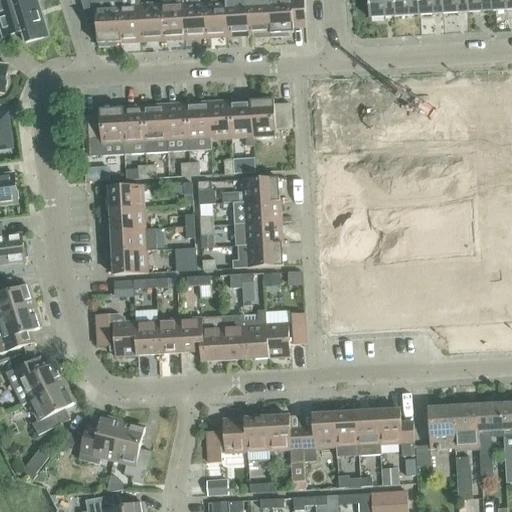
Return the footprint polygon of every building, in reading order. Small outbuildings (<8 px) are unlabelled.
[(0,0),(0,19),(5,18),(11,37),(22,33),(26,45),(49,38),(37,0),(35,0),(18,5),(16,0),(0,0)] [(120,44),(117,0),(102,0),(81,1),(87,21),(96,21),(98,45),(99,49),(110,49),(109,45),(120,44)] [(117,0),(120,44),(142,43),(140,7),(139,0),(117,0)] [(182,0),(183,5),(162,6),(164,42),(185,40),(182,0)] [(190,0),(182,0),(185,40),(207,39),(205,4),(191,4),(190,0)] [(204,0),(205,4),(207,39),(229,38),(226,0),(204,0)] [(226,0),(229,38),(250,37),(248,1),(248,0),(226,0)] [(248,0),(248,1),(250,37),(253,37),(253,39),(269,38),(269,36),(272,35),(269,0),(248,0)] [(303,0),(269,0),(272,35),(271,39),(283,39),(282,35),(294,34),(293,29),(306,29),(303,0)] [(395,17),(393,0),(367,0),(369,19),(395,17)] [(393,0),(395,17),(419,16),(418,0),(393,0)] [(418,0),(419,16),(444,14),(442,0),(418,0)] [(442,0),(444,14),(468,12),(467,0),(442,0)] [(467,0),(468,12),(493,11),(491,0),(467,0)] [(511,0),(491,0),(493,11),(511,9),(511,0)] [(162,6),(140,7),(142,43),(164,42),(162,6)] [(0,94),(4,95),(8,67),(0,65),(0,94)] [(336,98),(321,99),(324,152),(350,150),(350,142),(473,135),(475,135),(476,146),(477,168),(484,167),(485,191),(490,273),(360,280),(359,270),(331,272),(334,330),(346,329),(346,327),(360,327),(360,329),(373,328),(373,326),(386,325),(387,327),(399,326),(399,324),(413,324),(413,326),(426,325),(425,323),(439,322),(439,324),(452,323),(452,321),(466,321),(466,323),(478,322),(478,320),(492,319),(492,321),(511,320),(511,87),(462,91),(462,92),(442,93),(441,92),(409,94),(409,95),(389,96),(389,95),(356,97),(356,98),(336,99),(336,98)] [(274,101),(252,103),(254,138),(276,137),(276,131),(292,130),(291,105),(274,106),(274,101)] [(252,103),(230,104),(232,139),(246,139),(246,147),(254,147),(253,138),(254,138),(252,103)] [(230,104),(209,105),(211,141),(232,139),(230,104)] [(209,105),(187,106),(189,152),(211,151),(211,141),(209,105)] [(187,106),(165,107),(168,153),(189,152),(187,106)] [(165,107),(143,109),(146,154),(168,153),(165,107)] [(143,109),(121,110),(124,156),(146,154),(143,109)] [(124,156),(121,110),(100,111),(100,116),(88,117),(90,158),(124,156)] [(0,151),(13,150),(8,112),(7,112),(7,116),(0,116),(0,151)] [(234,162),(234,163),(235,176),(243,175),(255,175),(255,160),(234,162)] [(235,176),(234,163),(224,163),(225,176),(235,176)] [(191,178),(190,165),(181,166),(182,179),(191,178)] [(199,165),(190,165),(191,178),(200,178),(199,165)] [(156,167),(147,168),(147,181),(157,180),(156,167)] [(147,181),(147,168),(138,168),(138,181),(147,181)] [(85,183),(93,182),(110,181),(109,169),(93,170),(85,171),(85,183)] [(0,208),(18,206),(14,175),(0,176),(0,208)] [(244,194),(222,195),(223,205),(234,205),(244,204),(280,202),(278,180),(243,182),(244,194)] [(183,186),(184,198),(193,197),(192,185),(183,186)] [(107,213),(110,213),(144,211),(143,188),(109,190),(110,199),(106,199),(107,213)] [(212,193),(199,194),(199,207),(216,206),(215,192),(212,192),(212,193)] [(244,204),(234,205),(235,226),(245,226),(281,224),(281,219),(280,202),(244,204)] [(110,213),(111,234),(145,232),(144,211),(110,213)] [(194,217),(185,218),(186,229),(195,229),(194,217)] [(200,219),(201,228),(214,228),(213,218),(200,219)] [(245,226),(235,226),(236,248),(239,248),(282,245),(281,224),(245,226)] [(0,267),(25,264),(22,236),(5,238),(4,226),(0,226),(0,267)] [(186,229),(186,233),(186,241),(195,241),(195,229),(186,229)] [(111,234),(113,254),(147,253),(157,252),(155,231),(145,232),(111,234)] [(214,237),(201,237),(202,250),(215,249),(214,237)] [(240,262),(234,263),(234,271),(283,268),(282,245),(239,248),(240,262)] [(147,253),(113,254),(109,255),(110,268),(113,268),(114,277),(148,276),(147,253)] [(187,261),(188,273),(197,273),(196,261),(187,261)] [(203,263),(203,272),(216,272),(216,262),(203,263)] [(279,274),(264,275),(264,288),(280,287),(279,274)] [(242,285),(242,276),(230,277),(231,286),(242,285)] [(254,276),(242,276),(242,285),(254,285),(254,276)] [(211,278),(198,279),(199,288),(211,287),(211,278)] [(199,288),(198,279),(187,280),(187,288),(199,288)] [(133,283),(134,291),(155,290),(155,281),(133,283)] [(167,281),(155,281),(155,290),(168,289),(167,281)] [(0,319),(35,308),(28,287),(7,294),(3,282),(0,283),(0,319)] [(134,291),(133,283),(114,284),(115,296),(134,295),(134,291)] [(35,308),(0,319),(0,330),(3,341),(0,342),(0,355),(24,348),(20,337),(42,330),(35,308)] [(293,325),(267,326),(269,360),(290,359),(290,347),(306,346),(305,316),(292,316),(293,325)] [(116,359),(137,358),(136,324),(110,325),(109,317),(97,318),(98,348),(115,347),(116,359)] [(202,320),(201,320),(203,364),(225,363),(223,319),(202,320)] [(224,319),(223,319),(225,363),(247,361),(245,328),(224,329),(224,319)] [(179,321),(181,355),(202,354),(202,364),(203,364),(201,320),(179,321)] [(159,356),(181,355),(179,321),(157,323),(159,356)] [(137,358),(159,356),(157,323),(136,324),(137,358)] [(267,326),(245,328),(247,361),(269,360),(267,326)] [(14,372),(7,376),(22,405),(29,402),(65,385),(55,365),(45,370),(39,359),(30,364),(26,357),(10,365),(14,372)] [(65,385),(29,402),(39,423),(32,426),(38,437),(61,426),(55,415),(75,405),(65,385)] [(511,404),(501,405),(502,419),(503,433),(504,433),(506,473),(506,484),(511,483),(511,404)] [(501,405),(478,406),(479,434),(480,449),(481,479),(492,479),(489,434),(503,433),(502,419),(501,405)] [(478,406),(453,408),(453,422),(454,436),(455,436),(455,450),(480,449),(479,434),(478,406)] [(453,408),(427,409),(429,437),(430,437),(431,448),(431,452),(455,450),(455,436),(454,436),(453,422),(453,408)] [(377,413),(356,414),(359,457),(380,455),(380,447),(378,409),(377,409),(377,413)] [(391,409),(378,409),(380,447),(401,445),(402,458),(415,458),(413,424),(401,424),(400,412),(391,412),(391,409)] [(313,427),(302,428),(303,451),(337,449),(335,412),(322,413),(322,416),(313,417),(313,427)] [(335,412),(337,449),(337,458),(359,457),(356,414),(336,415),(335,412)] [(267,416),(267,419),(269,453),(291,452),(293,484),(305,484),(304,464),(303,455),(303,451),(302,428),(290,428),(290,418),(280,419),(280,415),(267,416)] [(101,459),(114,462),(124,424),(102,418),(96,440),(85,437),(78,461),(99,467),(101,459)] [(267,419),(246,420),(248,454),(248,462),(270,461),(269,453),(267,419)] [(248,454),(246,420),(223,422),(224,434),(207,434),(209,465),(222,464),(221,456),(248,454)] [(124,424),(114,462),(127,466),(124,477),(132,479),(131,483),(144,486),(152,454),(140,451),(145,429),(124,424)] [(65,442),(72,448),(81,438),(73,432),(65,442)] [(431,448),(417,449),(419,469),(431,468),(431,452),(431,448)] [(49,459),(39,451),(26,468),(36,476),(49,459)] [(315,455),(303,455),(304,464),(316,463),(315,455)] [(405,462),(406,478),(416,478),(415,461),(405,462)] [(400,485),(398,469),(382,471),(382,487),(400,485)] [(361,489),(360,480),(349,481),(349,490),(361,489)] [(372,480),(360,480),(361,489),(373,488),(372,480)] [(207,484),(208,498),(228,497),(228,482),(207,484)] [(305,484),(293,484),(293,492),(305,491),(305,484)] [(250,487),(250,496),(272,494),(271,485),(250,487)] [(396,511),(395,494),(383,495),(384,511),(396,511)] [(408,511),(407,494),(395,494),(396,511),(408,511)] [(384,511),(383,495),(371,496),(372,511),(384,511)] [(358,496),(359,506),(359,511),(372,511),(371,496),(358,496)] [(143,511),(143,505),(120,509),(118,497),(86,503),(87,511),(143,511)] [(337,498),(337,507),(347,506),(346,497),(337,498)] [(327,498),(315,499),(315,508),(328,507),(327,498)] [(315,508),(315,499),(303,500),(304,508),(315,508)] [(272,510),(272,501),(260,502),(261,511),(272,510)] [(284,501),(272,501),(272,510),(284,510),(284,501)] [(482,511),(482,502),(462,503),(462,511),(482,511)]
